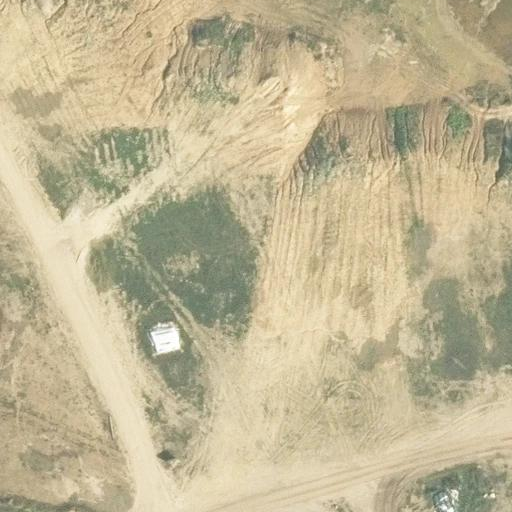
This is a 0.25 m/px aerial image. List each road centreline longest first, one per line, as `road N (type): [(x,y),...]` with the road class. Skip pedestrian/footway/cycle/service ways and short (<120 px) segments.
road 1 (unknown): [(297,237),(325,268),(278,321),(172,375),(49,405)]
road 2 (unknown): [(0,117),(106,153),(297,237)]
road 3 (unknown): [(297,237),(438,290),(511,290)]
